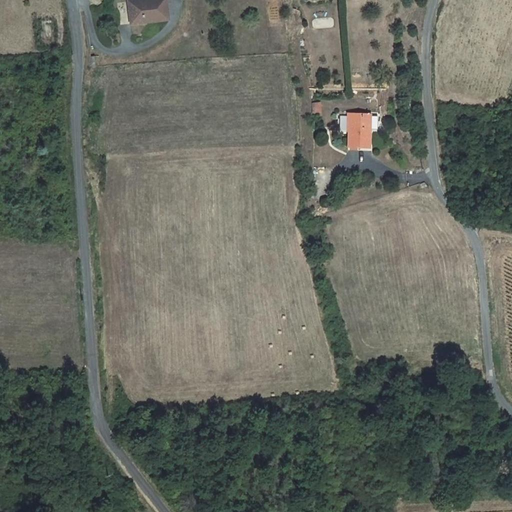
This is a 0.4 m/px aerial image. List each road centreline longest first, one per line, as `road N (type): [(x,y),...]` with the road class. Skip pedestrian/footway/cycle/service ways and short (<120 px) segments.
road 1 (unclassified): [(72,0),(99,422),(164,511)]
road 2 (unclassified): [(511,408),(494,382),(472,231),(443,194),(433,162),(427,31),(435,0)]
